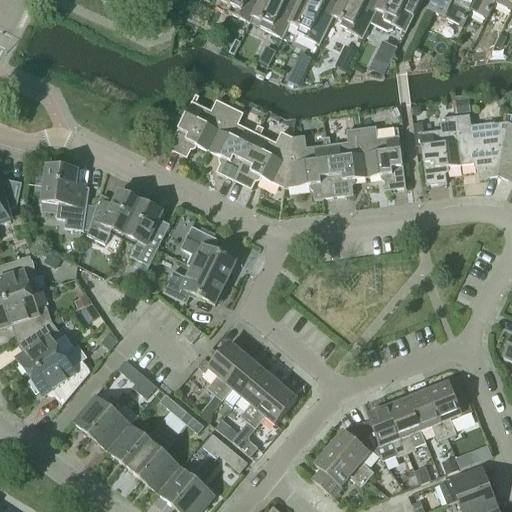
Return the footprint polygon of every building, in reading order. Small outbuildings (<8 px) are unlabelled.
[(215,0),(220,3),(219,5),(230,11),(228,16),(250,27),(252,21),(262,0),(215,0)] [(262,0),(252,21),(263,26),(260,32),(282,43),(289,27),(301,2),(297,0),(262,0)] [(315,0),(315,2),(310,0),(301,0),(301,2),(289,27),(300,32),(297,38),(319,49),(333,21),(332,21),(338,8),(322,0),(315,0)] [(341,0),(338,8),(332,21),(333,21),(343,26),(340,31),(362,42),(370,27),(376,15),(375,14),(382,2),(381,1),(378,0),(341,0)] [(381,0),(381,1),(382,2),(375,14),(376,15),(370,27),(386,35),(392,33),(393,30),(406,36),(422,0),(381,0)] [(436,0),(429,15),(462,32),(470,15),(453,7),(456,0),(436,0)] [(470,15),(486,23),(494,7),(480,0),(456,0),(453,7),(470,15)] [(510,15),(511,10),(511,0),(480,0),(494,7),(510,15)] [(500,37),(494,49),(500,52),(506,40),(500,37)] [(266,50),(258,65),(268,70),(275,54),(266,50)] [(294,71),(287,84),(298,90),(305,76),(294,71)] [(211,115),(195,108),(199,101),(195,99),(168,153),(187,162),(191,154),(190,152),(194,150),(195,149),(208,156),(230,111),(216,105),(211,115)] [(468,103),(455,105),(457,117),(470,115),(468,103)] [(254,136),(238,129),(243,118),(230,111),(208,156),(222,162),(221,164),(222,168),(220,168),(216,177),(233,185),(260,131),(257,129),(254,136)] [(469,119),(454,121),(460,169),(476,167),(476,169),(479,172),(478,173),(479,183),(498,181),(509,118),(505,118),(504,127),(471,131),(469,119)] [(509,118),(498,181),(511,187),(511,128),(510,127),(511,119),(509,118)] [(422,126),(412,127),(415,149),(421,149),(426,190),(446,186),(445,177),(443,176),(446,171),(460,169),(454,121),(439,123),(441,135),(423,137),(422,129),(422,126)] [(276,147),(260,139),(263,132),(260,131),(233,185),(251,194),(255,186),(255,184),(258,182),(259,181),(284,193),(292,142),(281,136),(276,147)] [(376,131),(361,133),(367,182),(382,180),(382,181),(386,184),(384,186),(385,195),(406,192),(398,132),(394,133),(394,131),(376,133),(376,131)] [(367,182),(361,133),(346,135),(348,147),(330,149),(329,141),(326,141),(333,202),(353,199),(352,190),(350,189),(352,185),(352,184),(367,182)] [(306,152),(304,140),(292,142),(284,193),(311,189),(311,191),(314,193),(313,195),(314,204),(333,202),(326,141),(322,142),(323,150),(306,152)] [(83,235),(88,200),(89,191),(76,189),(78,175),(46,170),(41,206),(58,208),(56,222),(65,224),(64,232),(83,235)] [(16,211),(19,197),(21,187),(8,184),(0,186),(0,227),(11,224),(7,214),(16,211)] [(94,215),(86,239),(104,248),(112,233),(124,239),(141,206),(119,195),(112,208),(102,203),(96,216),(94,215)] [(141,206),(124,239),(137,245),(129,261),(141,267),(135,280),(143,284),(149,270),(160,248),(170,228),(159,223),(163,216),(141,206)] [(186,268),(191,271),(225,287),(236,265),(212,254),(217,243),(191,230),(180,253),(191,258),(186,268)] [(49,257),(43,266),(56,273),(61,263),(49,257)] [(0,307),(31,298),(26,281),(36,278),(30,260),(0,269),(0,307)] [(225,287),(191,271),(186,281),(173,275),(162,296),(186,308),(191,298),(214,309),(225,287)] [(37,314),(31,298),(0,307),(0,330),(1,333),(11,330),(16,344),(51,326),(46,310),(37,314)] [(86,299),(74,304),(78,313),(90,307),(86,299)] [(92,307),(80,315),(88,327),(100,320),(92,307)] [(29,382),(62,359),(52,345),(61,339),(51,326),(16,344),(24,356),(15,362),(29,382)] [(192,347),(201,336),(193,330),(184,341),(192,347)] [(108,337),(100,346),(109,354),(117,345),(108,337)] [(511,344),(503,362),(511,366),(511,344)] [(199,367),(197,370),(204,376),(207,373),(217,381),(206,393),(214,399),(246,361),(229,347),(211,369),(203,363),(199,367)] [(72,373),(62,359),(29,382),(43,401),(52,395),(62,410),(90,377),(82,365),(72,373)] [(246,361),(214,399),(222,406),(224,403),(233,411),(241,401),(263,375),(246,361)] [(135,389),(142,379),(125,365),(117,374),(135,389)] [(250,408),(239,421),(247,427),(279,389),(263,375),(241,401),(250,408)] [(139,397),(149,385),(142,379),(135,389),(132,392),(139,397)] [(146,403),(156,391),(149,385),(139,397),(146,403)] [(449,387),(428,396),(447,442),(456,438),(450,423),(460,419),(461,421),(471,417),(464,398),(455,402),(449,387)] [(239,437),(231,446),(243,456),(250,447),(249,445),(248,441),(255,434),(265,421),(275,429),(296,403),(279,389),(247,427),(239,437)] [(437,446),(447,442),(428,396),(408,404),(420,435),(421,435),(431,431),(437,446)] [(170,415),(176,408),(166,399),(159,406),(170,415)] [(90,441),(113,415),(95,400),(73,427),(90,441)] [(420,435),(408,404),(388,412),(406,458),(416,454),(415,452),(426,448),(421,435),(420,435)] [(180,424),(186,416),(176,408),(170,415),(180,424)] [(397,462),(406,458),(388,412),(367,420),(369,425),(357,429),(373,453),(383,466),(396,460),(397,462)] [(107,456),(129,429),(113,415),(90,441),(107,456)] [(197,438),(203,431),(193,422),(187,429),(197,438)] [(222,423),(214,432),(223,440),(231,431),(222,423)] [(124,470),(146,443),(129,429),(107,456),(124,470)] [(373,453),(357,429),(356,430),(348,439),(343,435),(329,452),(367,485),(374,477),(361,467),(373,453)] [(141,484),(163,457),(169,450),(152,436),(146,443),(124,470),(141,484)] [(209,457),(220,445),(213,439),(202,451),(209,457)] [(247,468),(220,445),(209,457),(216,463),(219,460),(239,477),(247,468)] [(250,447),(243,456),(249,462),(257,452),(250,447)] [(367,485),(329,452),(315,469),(321,475),(312,484),(332,501),(348,482),(361,492),(367,485)] [(157,498),(180,471),(163,457),(141,484),(157,498)] [(463,472),(471,469),(467,457),(455,462),(460,473),(463,472)] [(454,460),(441,465),(446,478),(452,476),(459,473),(454,460)] [(173,511),(174,511),(197,486),(180,471),(157,498),(173,511)] [(486,483),(482,471),(449,484),(437,489),(446,510),(458,505),(495,490),(491,481),(486,483)] [(424,473),(415,476),(420,489),(429,485),(424,473)] [(204,511),(214,500),(197,486),(174,511),(204,511)] [(460,511),(497,511),(494,502),(499,500),(495,490),(458,505),(460,511)]
